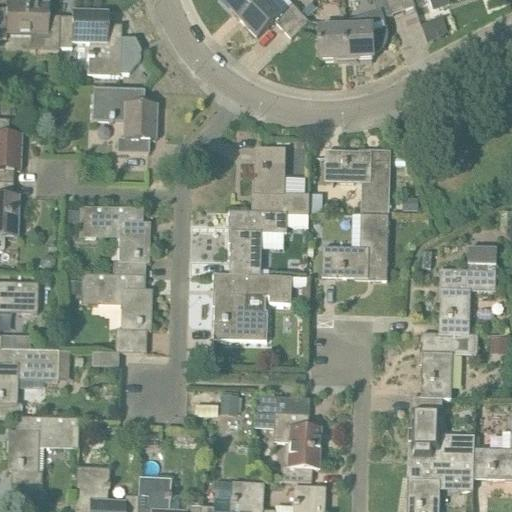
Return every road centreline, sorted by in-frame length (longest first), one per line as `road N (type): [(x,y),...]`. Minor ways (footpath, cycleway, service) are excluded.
road 1 (residential): [(511,38),(361,111),(308,113),(243,95)]
road 2 (residential): [(176,412),(181,198)]
road 3 (residential): [(359,511),(363,328)]
road 4 (residential): [(181,198),(45,192)]
road 5 (residential): [(243,95),(193,52),(165,0)]
road 6 (residential): [(181,198),(188,157),(243,95)]
